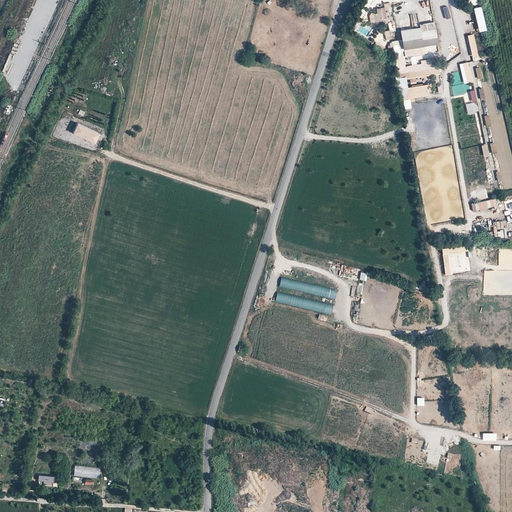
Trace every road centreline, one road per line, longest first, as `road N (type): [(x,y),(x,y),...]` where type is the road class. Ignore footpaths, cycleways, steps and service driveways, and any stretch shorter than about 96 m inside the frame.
road 1 (tertiary): [(344,0),(211,407),(206,511)]
road 2 (track): [(272,220),(276,254),(342,283),(344,310),(360,328),(405,333),(444,324),(434,248)]
road 3 (track): [(382,330),(412,351),(418,426),(511,443)]
road 4 (track): [(185,511),(0,498)]
road 5 (unknown): [(272,220),(106,153)]
